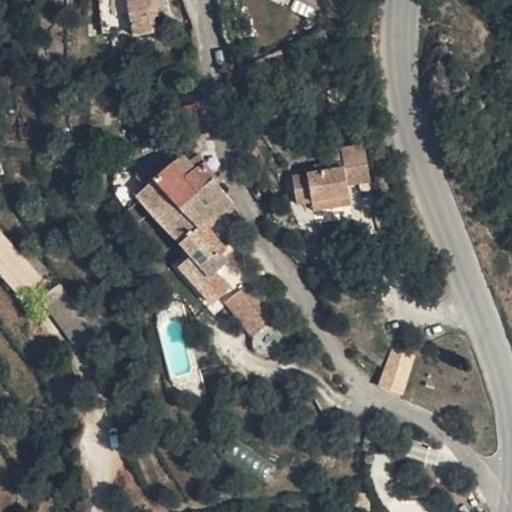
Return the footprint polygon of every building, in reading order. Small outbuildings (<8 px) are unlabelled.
[(177,0),(146,0),(151,12),(168,4),(177,0)] [(314,0),(351,20),(362,3),(358,0),(314,0)] [(175,21),(168,4),(151,12),(158,30),(175,21)] [(221,143),(220,133),(215,134),(211,119),(197,121),(204,145),(221,143)] [(303,171),(306,199),(323,196),(360,189),(357,170),(377,165),(371,136),(347,140),(352,162),(303,171)] [(246,202),(243,197),(210,165),(200,174),(186,162),(147,197),(191,246),(212,229),(246,202)] [(360,189),(323,196),(325,207),(362,200),(360,189)] [(0,221),(0,248),(39,292),(53,279),(0,221)] [(212,229),(191,246),(209,266),(200,276),(226,305),(241,291),(233,279),(245,269),(212,229)] [(39,292),(0,248),(0,263),(31,299),(39,292)] [(390,382),(412,395),(427,353),(405,345),(390,382)]
